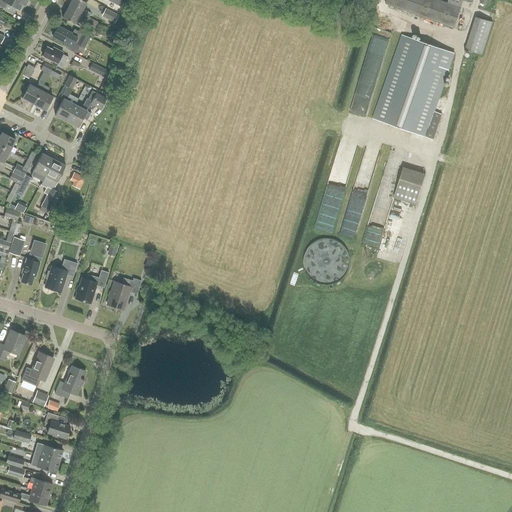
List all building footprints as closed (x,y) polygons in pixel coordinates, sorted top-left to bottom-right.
[(25,6),(28,0),(27,0),(0,0),(0,6),(4,9),(7,4),(11,6),(20,10),(23,5),(25,6)] [(71,0),(68,7),(89,18),(91,14),(85,11),(85,12),(82,10),(86,3),(80,0),(71,0)] [(130,2),(126,0),(110,0),(107,7),(123,16),(130,2)] [(448,0),(448,3),(440,0),(386,0),(385,4),(454,27),(463,0),(464,0),(472,3),(473,0),(448,0)] [(99,23),(89,18),(68,7),(62,18),(75,24),(79,17),(81,18),(81,19),(87,22),(97,27),(99,23)] [(115,24),(119,16),(106,8),(101,16),(115,24)] [(482,54),(492,22),(476,17),(465,49),(482,54)] [(74,43),(77,38),(71,35),(72,34),(58,26),(53,36),(67,44),(69,40),(74,43)] [(108,31),(103,28),(100,35),(105,37),(108,31)] [(93,45),(95,41),(90,39),(90,38),(76,30),(73,34),(79,38),(76,44),(84,49),(88,42),(93,45)] [(433,139),(434,136),(442,114),(434,111),(454,53),(402,35),(373,119),(433,139)] [(52,50),(47,47),(42,56),(63,67),(68,57),(62,54),(63,53),(53,48),(52,50)] [(72,65),(79,69),(81,64),(74,60),(72,65)] [(49,75),(52,71),(53,67),(44,63),(40,70),(49,75)] [(105,78),(109,71),(92,63),(89,70),(105,78)] [(30,77),(35,67),(29,64),(24,75),(30,77)] [(52,71),(49,75),(58,80),(61,75),(52,71)] [(66,122),(75,105),(66,100),(77,80),(70,75),(60,94),(62,95),(60,97),(64,99),(55,116),(66,122)] [(34,104),(44,85),(39,83),(36,88),(30,85),(22,98),(34,104)] [(44,85),(34,104),(45,110),(52,97),(46,93),(49,88),(44,85)] [(75,105),(66,122),(78,128),(90,104),(101,110),(106,99),(96,93),(92,91),(88,99),(87,99),(82,108),(75,105)] [(0,136),(0,146),(10,151),(16,140),(2,133),(0,136)] [(0,160),(4,163),(10,151),(0,146),(0,160)] [(27,160),(31,163),(36,154),(32,151),(27,160)] [(45,176),(54,160),(42,154),(33,170),(35,171),(32,176),(36,177),(38,173),(45,176)] [(23,178),(25,175),(31,163),(27,160),(24,166),(21,164),(18,168),(16,167),(12,173),(23,178)] [(54,160),(45,176),(41,185),(46,188),(43,193),(47,195),(39,210),(47,214),(58,192),(54,189),(57,183),(56,182),(65,166),(54,160)] [(416,204),(425,174),(403,167),(394,197),(416,204)] [(81,189),(87,177),(75,171),(69,183),(81,189)] [(20,185),(23,179),(12,173),(9,179),(20,185)] [(20,185),(20,186),(16,193),(22,196),(31,178),(25,175),(23,178),(23,179),(20,185)] [(16,193),(20,186),(15,183),(10,192),(15,194),(16,193)] [(335,231),(343,188),(329,185),(322,220),(323,220),(321,229),(335,231)] [(10,203),(15,194),(10,192),(8,197),(5,195),(4,196),(5,196),(3,199),(4,206),(7,207),(10,203)] [(23,213),(27,206),(18,202),(14,210),(23,213)] [(364,241),(379,246),(390,212),(375,207),(364,241)] [(20,212),(14,210),(8,208),(7,208),(4,217),(13,219),(12,223),(9,222),(8,226),(10,227),(9,232),(14,233),(16,223),(20,212)] [(347,212),(341,234),(355,238),(361,215),(347,212)] [(34,218),(25,216),(23,222),(32,225),(34,218)] [(13,237),(14,233),(9,232),(6,241),(0,239),(0,247),(7,250),(8,250),(13,237)] [(20,256),(25,241),(14,237),(9,253),(20,256)] [(331,239),(327,239),(323,239),(319,240),(315,242),(312,244),(309,247),(307,250),(305,254),(304,257),(304,261),(304,265),(305,269),(307,273),(309,276),(312,279),(315,281),(319,283),(323,284),(327,284),(331,284),(334,283),(338,281),(341,279),(344,276),(346,273),(348,269),(349,265),(349,261),(349,257),(348,254),(346,250),(344,247),(341,244),(338,242),(334,240),(331,239)] [(42,259),(47,244),(34,240),(29,254),(34,256),(33,261),(26,259),(22,273),(23,274),(21,282),(31,285),(34,277),(35,277),(40,263),(39,263),(41,258),(42,259)] [(118,244),(110,241),(106,254),(114,256),(118,244)] [(73,277),(77,264),(64,260),(61,269),(52,266),(45,288),(61,293),(66,275),(73,277)] [(103,291),(109,273),(101,270),(98,278),(88,275),(86,279),(82,278),(79,287),(78,286),(76,292),(77,292),(75,299),(90,304),(96,286),(103,288),(102,291),(103,291)] [(132,281),(123,278),(121,284),(114,282),(111,292),(110,292),(108,297),(109,297),(107,305),(123,310),(129,292),(136,294),(135,297),(136,298),(141,281),(133,279),(132,281)] [(18,355),(25,336),(11,330),(5,345),(0,343),(0,358),(3,360),(7,351),(18,355)] [(45,381),(54,359),(39,353),(32,370),(27,368),(21,380),(33,385),(37,387),(40,379),(45,381)] [(76,395),(85,372),(72,367),(65,384),(59,382),(55,394),(68,399),(70,392),(76,395)] [(4,391),(11,394),(16,382),(9,379),(4,391)] [(44,407),(49,395),(37,391),(32,402),(44,407)] [(57,411),(60,404),(49,400),(46,407),(57,411)] [(66,439),(70,426),(57,422),(59,416),(47,413),(44,423),(50,425),(47,433),(66,439)] [(29,443),(31,435),(15,430),(13,439),(29,443)] [(41,456),(59,462),(63,450),(37,443),(36,447),(42,450),(41,456)] [(22,468),(24,460),(8,455),(6,464),(22,468)] [(56,473),(59,462),(41,456),(39,463),(32,461),(30,465),(56,473)] [(22,478),(25,470),(9,465),(7,474),(22,478)] [(32,490),(49,495),(52,484),(31,478),(29,483),(33,484),(32,490)] [(49,495),(32,490),(30,496),(21,493),(21,495),(1,490),(0,493),(0,497),(18,503),(20,498),(46,506),(49,495)]
